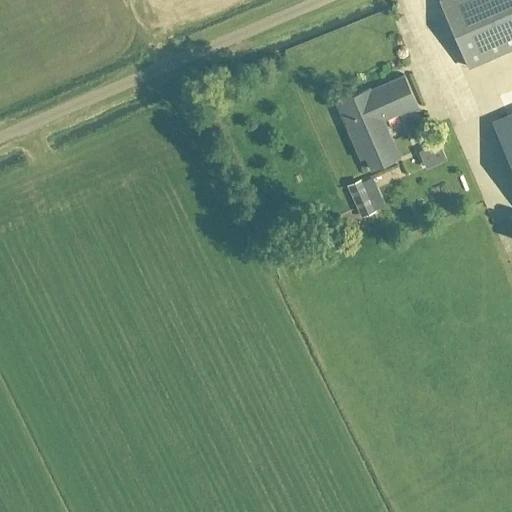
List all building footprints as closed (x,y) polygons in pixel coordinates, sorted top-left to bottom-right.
[(511,0),(446,0),(441,2),(470,68),(511,49),(511,0)] [(400,156),(385,123),(418,108),(403,75),(370,89),(369,87),(336,101),(360,157),(366,155),(371,168),(400,156)] [(511,115),(493,123),(511,167),(511,115)] [(426,168),(445,160),(438,145),(419,153),(426,168)] [(374,213),(360,180),(347,186),(361,218),(374,213)] [(511,187),(503,190),(506,203),(511,201),(511,187)]
